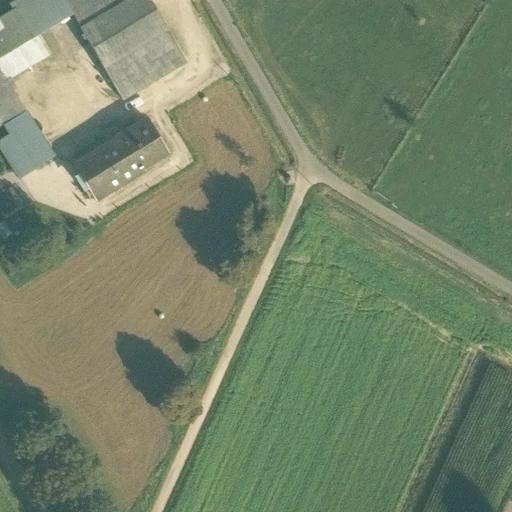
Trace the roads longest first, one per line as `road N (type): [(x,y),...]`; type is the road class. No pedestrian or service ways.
road 1 (unclassified): [(155,511),(309,170)]
road 2 (residential): [(511,290),(309,170)]
road 3 (residential): [(309,170),(215,0)]
